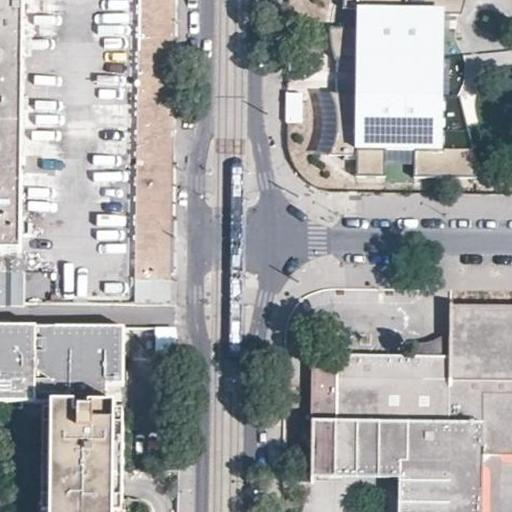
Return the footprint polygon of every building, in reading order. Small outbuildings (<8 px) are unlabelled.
[(0,0),(0,302),(19,302),(20,253),(23,0),(0,0)] [(136,0),(23,0),(20,253),(19,302),(133,303),(133,278),(136,0)] [(156,278),(159,0),(136,0),(133,278),(156,278)] [(174,0),(159,0),(156,278),(171,278),(174,0)] [(439,97),(441,14),(459,14),(462,0),(424,0),(424,1),(406,1),(405,0),(345,0),(345,7),(358,7),(358,27),(331,27),(331,35),(332,42),(334,50),(338,57),(363,58),(363,94),(333,94),(337,108),(338,124),(337,133),(332,156),(354,156),(354,175),(382,176),(382,150),(411,150),(411,176),(475,177),(455,98),(439,97)] [(480,511),(482,455),(511,455),(511,307),(450,307),(449,356),(337,355),(336,355),(334,420),(334,421),(333,422),(313,421),(312,476),(399,478),(398,511),(480,511)] [(34,405),(39,403),(54,403),(75,404),(95,404),(115,403),(115,386),(117,384),(126,384),(124,328),(33,330),(34,405)] [(34,405),(33,330),(0,330),(0,415),(34,415),(34,405)] [(421,355),(448,356),(448,342),(422,342),(421,355)] [(127,511),(127,505),(124,504),(125,411),(116,410),(115,403),(95,404),(95,413),(90,413),(90,408),(80,408),(80,413),(75,413),(75,404),(54,403),(53,424),(52,424),(45,424),(44,444),(43,511),(48,511),(127,511)]
